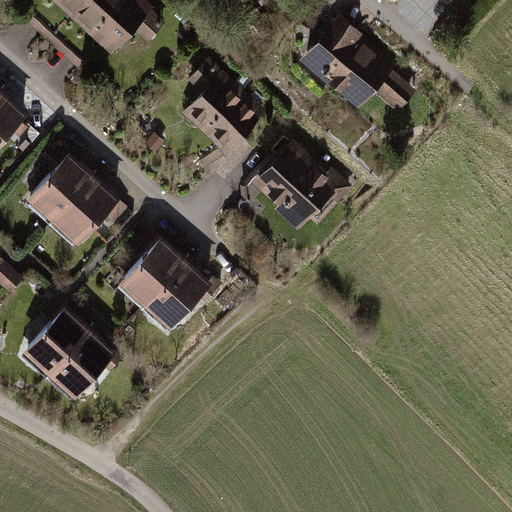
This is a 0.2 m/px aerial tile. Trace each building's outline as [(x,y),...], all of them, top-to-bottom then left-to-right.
[(76,0),(121,47),(169,0),(76,0)] [(321,32),(301,54),(359,106),(375,88),(399,109),(418,88),(395,68),(398,64),(340,11),(321,32)] [(225,77),(202,100),(244,141),(280,104),(246,70),(253,62),(228,38),(207,59),(225,77)] [(0,86),(0,139),(26,111),(0,86)] [(314,130),(273,172),(317,216),(359,175),(314,130)] [(68,148),(25,195),(78,242),(106,211),(119,196),(121,194),(68,148)] [(116,219),(128,204),(119,196),(106,211),(116,219)] [(163,233),(120,280),(172,327),(215,281),(163,233)] [(0,275),(12,284),(19,275),(0,259),(0,275)] [(65,302),(20,351),(70,398),(116,350),(65,302)]
